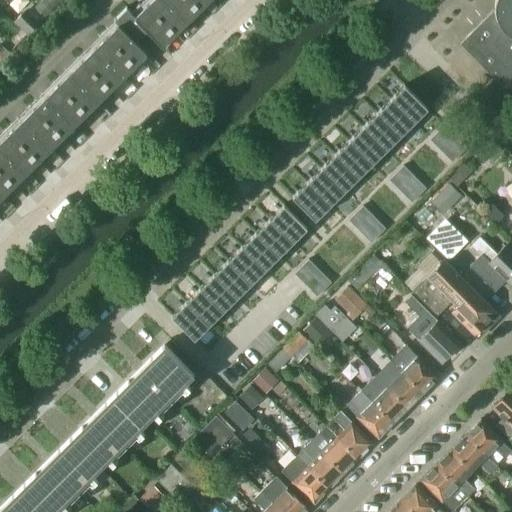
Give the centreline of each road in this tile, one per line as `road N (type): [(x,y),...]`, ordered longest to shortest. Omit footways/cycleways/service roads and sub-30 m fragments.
road 1 (residential): [(0,425),(407,20)]
road 2 (residential): [(254,0),(0,254)]
road 3 (residential): [(336,511),(511,335)]
